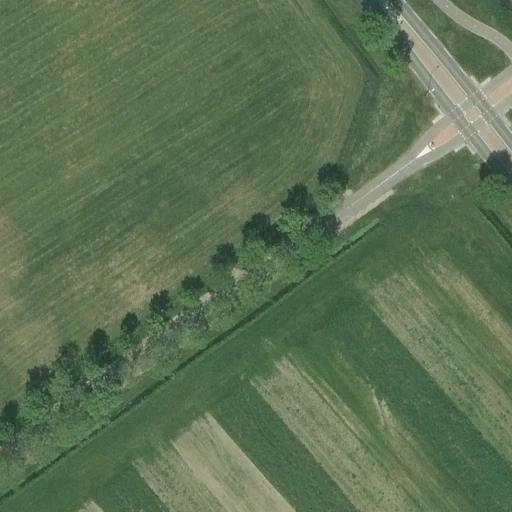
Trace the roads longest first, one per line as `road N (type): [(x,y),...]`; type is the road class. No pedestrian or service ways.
road 1 (unclassified): [(0,464),(314,233)]
road 2 (secondary): [(369,0),(511,183)]
road 3 (secondary): [(511,145),(393,0)]
